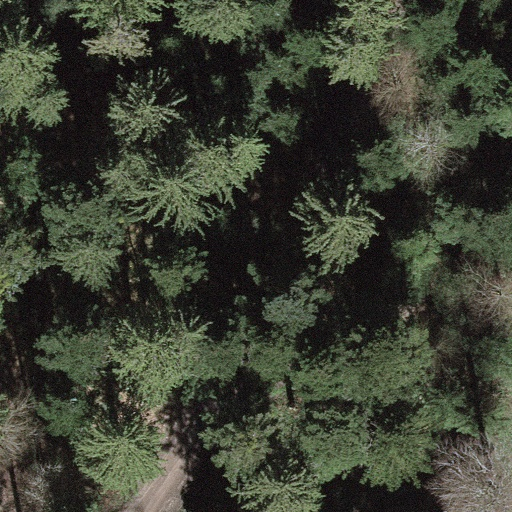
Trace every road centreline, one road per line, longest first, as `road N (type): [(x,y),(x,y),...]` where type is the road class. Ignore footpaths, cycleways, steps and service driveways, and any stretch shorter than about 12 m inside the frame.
road 1 (track): [(127,511),(283,281),(413,0)]
road 2 (track): [(0,437),(133,502)]
